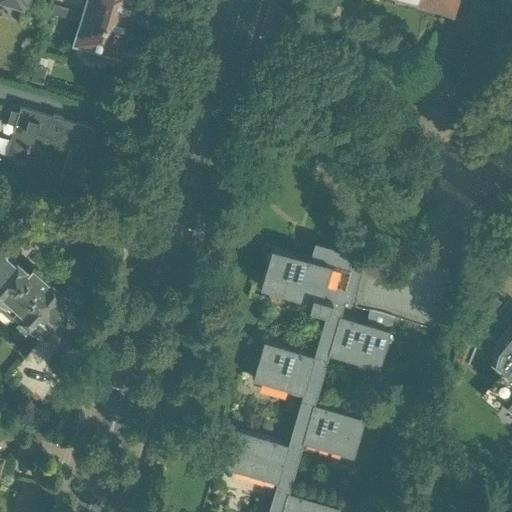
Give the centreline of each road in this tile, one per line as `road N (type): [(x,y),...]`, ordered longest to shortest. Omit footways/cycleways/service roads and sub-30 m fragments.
road 1 (tertiary): [(85,511),(233,18)]
road 2 (residential): [(233,18),(406,137)]
road 3 (residential): [(406,137),(511,14)]
road 4 (residential): [(406,137),(511,212)]
